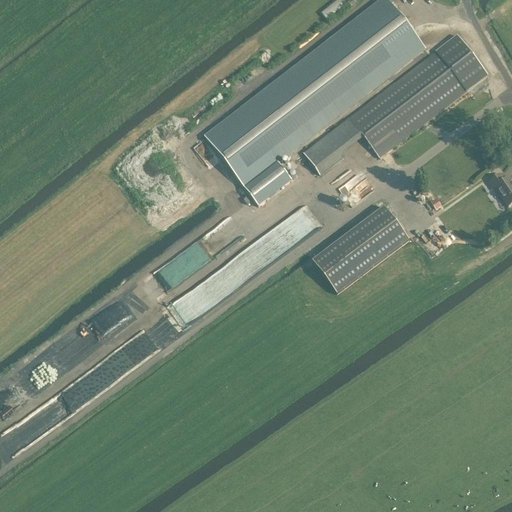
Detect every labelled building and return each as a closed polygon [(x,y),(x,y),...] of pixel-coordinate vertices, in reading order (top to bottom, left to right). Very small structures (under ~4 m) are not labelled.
[(356,80),(414,36),(387,1),(330,46),(356,80)] [(378,158),(465,91),(487,75),(456,34),(434,50),(346,118),(301,152),(318,175),(342,156),(340,154),(361,137),(378,158)] [(365,92),(356,80),(330,46),(327,42),(203,137),(241,187),(365,92)] [(483,155),(483,152),(482,149),(481,147),(479,145),(477,143),(475,141),(472,140),(469,140),(466,140),(463,141),(460,142),(459,144),(457,146),(455,148),(454,152),(454,155),(454,157),(455,160),(455,162),(458,165),(459,166),(462,168),(465,169),(468,170),(471,170),(474,169),(477,167),(478,166),(480,164),(482,161),(483,158),(483,155)] [(242,189),(256,206),(289,180),(276,163),(242,189)] [(448,179),(448,176),(447,174),(445,170),(441,167),(439,166),(436,165),(434,165),(431,166),(429,167),(427,168),(425,170),(423,172),(422,175),(422,178),(422,180),(422,182),(423,185),(425,188),(427,189),(429,191),(432,192),(435,192),(438,192),(440,191),(442,190),(444,188),(446,186),(447,184),(448,181),(448,179)] [(504,178),(498,171),(486,182),(492,190),(493,189),(506,208),(511,203),(511,181),(508,175),(504,178)] [(341,200),(344,206),(350,203),(347,197),(341,200)] [(383,205),(320,253),(310,260),(320,273),(335,294),(409,239),(383,205)] [(423,208),(419,213),(425,218),(429,214),(423,208)]
